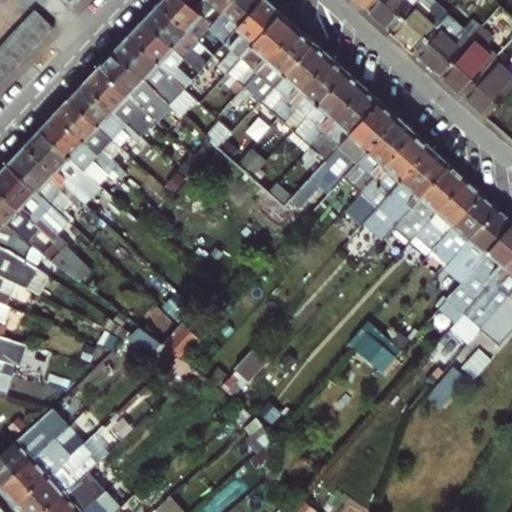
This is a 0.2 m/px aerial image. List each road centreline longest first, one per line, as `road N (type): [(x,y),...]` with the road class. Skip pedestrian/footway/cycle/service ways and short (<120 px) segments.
road 1 (tertiary): [(511,159),(328,0)]
road 2 (residential): [(120,0),(0,128)]
